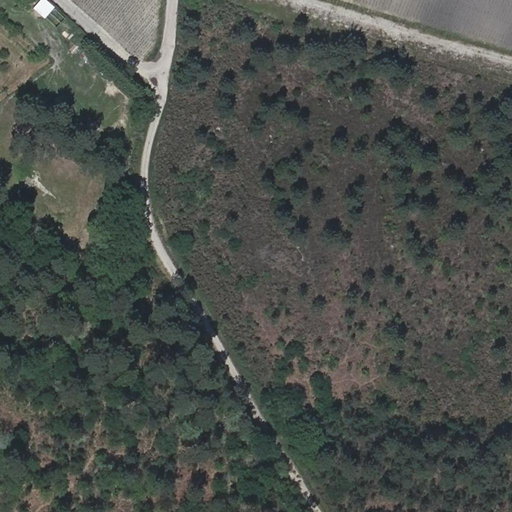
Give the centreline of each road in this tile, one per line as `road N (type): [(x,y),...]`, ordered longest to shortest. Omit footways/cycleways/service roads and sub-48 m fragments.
road 1 (track): [(173,0),(147,158),(154,229),(317,511)]
road 2 (track): [(304,0),(511,59)]
road 3 (track): [(66,0),(162,84)]
